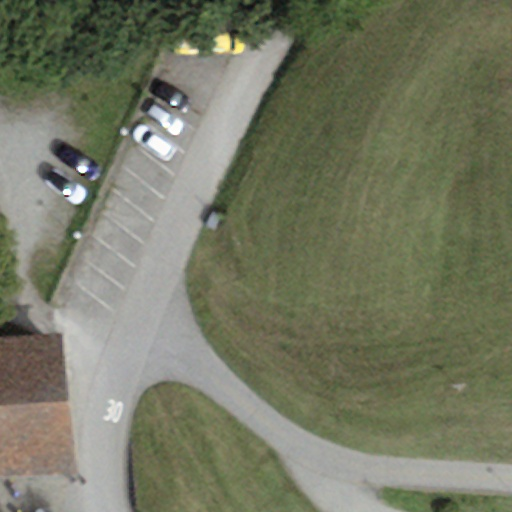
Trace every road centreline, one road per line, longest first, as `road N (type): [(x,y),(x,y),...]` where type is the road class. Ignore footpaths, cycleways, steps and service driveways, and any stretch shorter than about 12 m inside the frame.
road 1 (residential): [(135,326),(323,0)]
road 2 (residential): [(324,459),(135,326)]
road 3 (residential): [(102,511),(93,458),(105,396),(135,326)]
road 4 (residential): [(511,481),(397,477),(324,459)]
